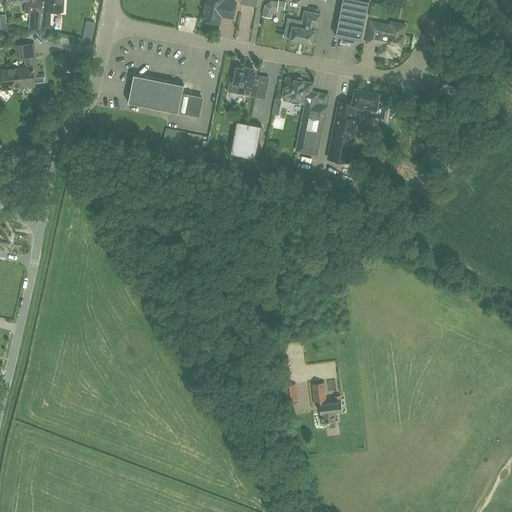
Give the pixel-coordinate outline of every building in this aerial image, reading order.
[(26,0),(26,12),(30,12),(29,28),(41,29),(41,13),(41,0),(26,0)] [(47,0),(47,10),(63,11),(63,0),(47,0)] [(204,0),(204,5),(205,5),(203,19),(220,23),(222,16),(233,18),(236,0),(234,0),(204,0)] [(342,0),(335,36),(361,41),(369,1),(362,0),(342,0)] [(279,3),(271,1),(264,6),(262,17),(272,19),(273,12),(274,11),(278,12),(279,3)] [(290,39),(313,44),(315,30),(311,29),(312,25),(318,26),(321,14),(305,11),(301,27),(287,24),(284,37),(290,38),(290,39)] [(42,28),(51,28),(51,19),(42,19),(42,28)] [(381,41),(379,54),(392,56),(394,46),(400,47),(400,46),(403,47),(405,37),(402,36),(403,32),(382,27),(383,24),(371,22),(369,32),(379,34),(378,36),(381,41)] [(35,84),(45,83),(44,74),(37,75),(34,43),(16,45),(17,58),(25,57),(26,68),(15,69),(16,77),(18,77),(19,89),(22,85),(25,85),(25,87),(35,86),(35,84)] [(246,67),(245,69),(237,68),(234,83),(241,85),(240,91),(255,94),(260,74),(255,73),(255,71),(253,71),(253,69),(246,67)] [(16,86),(19,89),(18,77),(16,77),(15,69),(2,70),(2,73),(0,73),(0,72),(0,84),(3,84),(3,89),(14,88),(13,86),(16,86)] [(129,102),(178,112),(184,85),(135,75),(129,102)] [(296,79),(295,81),(287,79),(284,95),(283,100),(306,105),(297,150),(317,154),(327,106),(314,103),(316,93),(310,92),(311,84),(303,82),(303,80),(302,78),(300,77),(298,77),(296,79)] [(363,107),(370,108),(368,115),(383,118),(385,108),(387,109),(389,96),(380,94),(379,97),(378,96),(379,93),(355,88),(352,103),(340,101),(328,159),(348,163),(357,119),(353,118),(355,108),(363,110),(363,107)] [(182,92),(178,112),(197,116),(202,96),(182,92)] [(262,126),(237,121),(231,153),(255,158),(262,126)] [(0,153),(0,159),(4,171),(14,168),(9,156),(2,159),(0,153)] [(323,182),(318,191),(337,200),(341,191),(323,182)] [(312,383),(315,404),(316,404),(317,407),(320,406),(322,422),(336,420),(335,411),(343,410),(341,394),(334,395),(335,401),(327,402),(325,381),(312,383)] [(294,384),(284,385),(286,401),(296,400),(294,384)]
